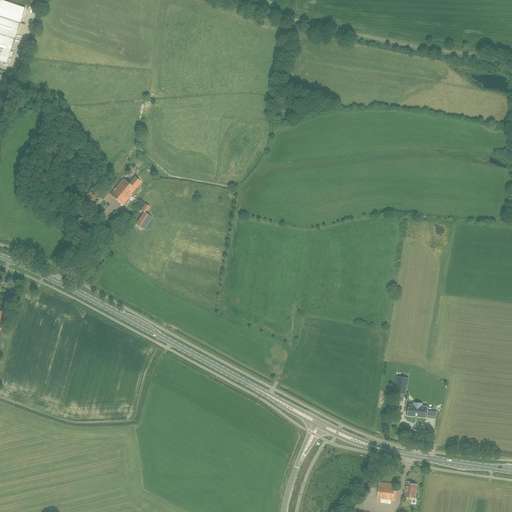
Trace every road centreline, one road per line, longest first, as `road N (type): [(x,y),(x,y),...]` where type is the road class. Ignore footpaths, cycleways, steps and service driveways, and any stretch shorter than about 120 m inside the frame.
road 1 (primary): [(264,392),(0,256)]
road 2 (unclassified): [(511,64),(384,44),(236,0)]
road 3 (primary): [(511,471),(378,447)]
